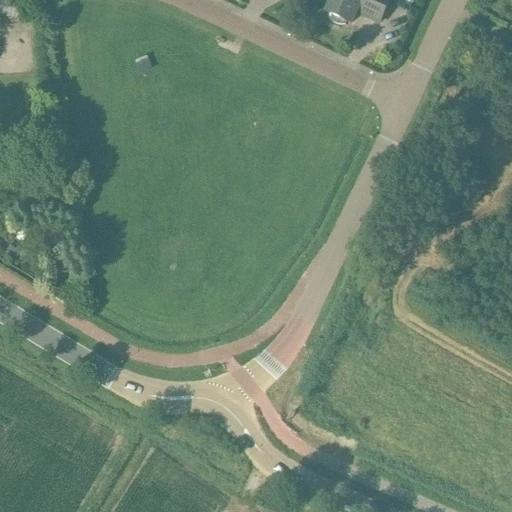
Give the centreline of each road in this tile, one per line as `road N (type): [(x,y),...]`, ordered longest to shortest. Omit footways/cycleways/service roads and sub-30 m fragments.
road 1 (unclassified): [(221,400),(288,344),(403,105)]
road 2 (residential): [(403,105),(180,0)]
road 3 (tertiary): [(221,400),(127,387),(0,311)]
road 4 (tertiary): [(370,511),(260,455),(221,400)]
